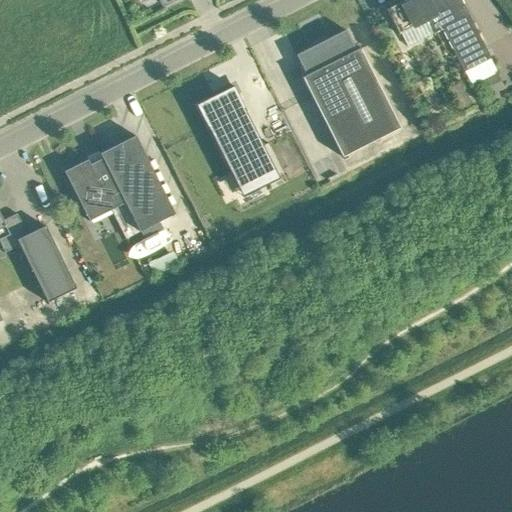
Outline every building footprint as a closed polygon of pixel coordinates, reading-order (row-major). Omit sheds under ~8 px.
[(490,59),(468,16),(459,0),(431,0),(427,2),(426,0),(404,0),(385,10),(397,35),(425,21),(432,35),(441,30),(463,73),(490,59)] [(344,31),(294,56),(304,76),(300,78),(300,80),(301,79),(341,158),(399,129),(359,50),(360,50),(359,49),(354,51),(344,31)] [(503,89),(495,74),(478,83),(486,98),(503,89)] [(233,87),(194,106),(241,196),(278,179),(233,87)] [(86,161),(63,172),(84,215),(107,204),(115,220),(128,213),(138,233),(174,215),(134,136),(120,144),(118,141),(110,145),(112,148),(98,154),(108,173),(96,179),(86,161)] [(0,218),(0,245),(4,254),(18,246),(46,303),(75,289),(44,226),(26,235),(16,214),(1,221),(0,218)]
